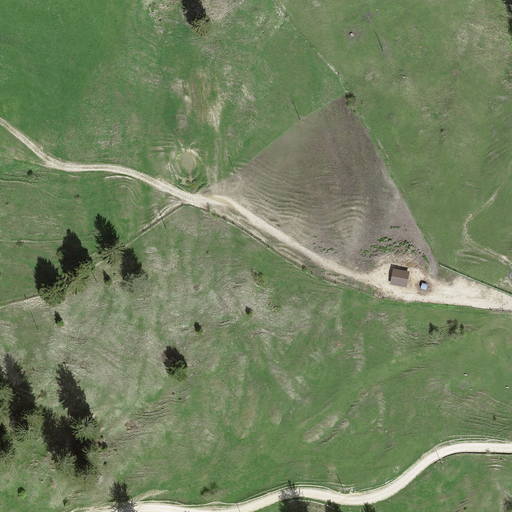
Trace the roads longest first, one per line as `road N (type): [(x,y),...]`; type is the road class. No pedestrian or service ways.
road 1 (track): [(0,121),(48,160),(105,166),(218,201),(297,252),(398,297),(511,303)]
road 2 (track): [(511,450),(449,450),(364,501),(301,493),(236,511)]
